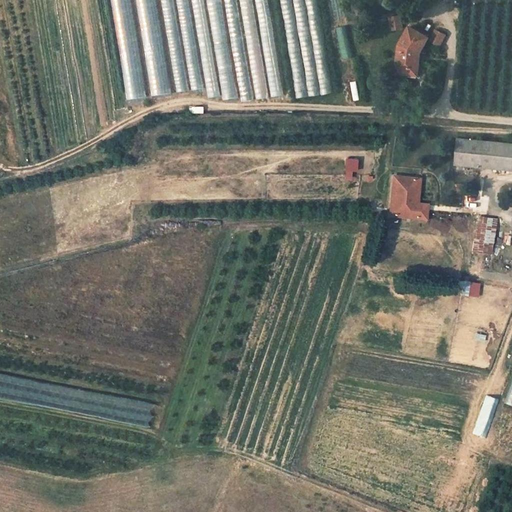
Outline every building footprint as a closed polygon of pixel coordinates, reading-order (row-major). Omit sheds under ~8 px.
[(131,0),(112,0),(126,100),(145,98),(131,0)] [(136,0),(151,97),(171,94),(156,0),(136,0)] [(222,0),(161,0),(176,93),(205,88),(207,98),(221,96),(222,100),(238,98),(222,0)] [(270,98),(282,96),(268,0),(239,0),(253,100),(270,97),(270,98)] [(390,31),(404,29),(402,15),(388,17),(390,31)] [(346,25),(333,29),(342,60),(355,57),(346,25)] [(413,56),(425,40),(408,27),(395,43),(394,47),(398,48),(395,60),(391,59),(389,71),(403,74),(403,70),(411,72),(414,61),(412,60),(413,56)] [(439,30),(432,42),(441,47),(448,35),(439,30)] [(509,169),(511,142),(449,137),(446,163),(509,169)] [(345,169),(357,171),(359,158),(346,157),(345,169)] [(407,202),(409,177),(384,175),(382,201),(386,201),(384,214),(417,217),(418,208),(406,207),(407,202)] [(355,198),(354,177),(277,180),(278,200),(355,198)] [(474,252),(495,252),(495,216),(474,216),(474,252)] [(469,281),(468,294),(480,295),(481,282),(469,281)]
